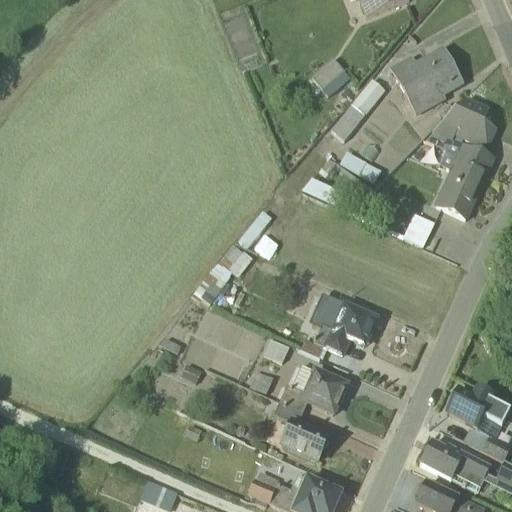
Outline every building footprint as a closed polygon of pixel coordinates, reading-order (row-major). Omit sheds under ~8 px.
[(352,0),(362,24),(407,6),(404,0),(352,0)] [(409,62),(386,75),(413,123),(443,106),(440,101),(459,90),(440,56),(414,70),(409,62)] [(325,102),(347,84),(332,66),(310,84),(325,102)] [(342,146),(383,96),(370,86),(329,136),(342,146)] [(463,106),(433,140),(450,148),(453,141),(484,155),(493,136),(485,117),(463,106)] [(464,225),(490,165),(460,151),(433,212),(464,225)] [(335,192),(329,210),(339,214),(352,177),(321,166),(315,185),(335,192)] [(328,209),(334,195),(308,183),(301,197),(328,209)] [(269,206),(238,245),(246,252),(277,212),(269,206)] [(412,216),(401,243),(422,252),(433,225),(412,216)] [(210,311),(249,261),(231,247),(192,298),(210,311)] [(373,326),(330,306),(318,332),(320,333),(312,350),(304,346),(299,356),(318,364),(322,355),(341,364),(349,346),(358,350),(363,341),(365,342),(373,326)] [(286,353),(268,345),(262,358),(280,366),(286,353)] [(284,391),(277,409),(300,419),(304,408),(331,420),(344,391),(312,376),(302,399),(284,391)] [(272,384),(255,377),(248,392),(265,399),(272,384)] [(468,435),(462,447),(502,468),(509,453),(491,444),(497,432),(499,433),(508,416),(491,408),(493,403),(475,394),(471,402),(456,394),(444,418),(474,433),(472,437),(468,435)] [(295,429),(300,419),(277,409),(271,421),(289,428),(278,452),(314,468),(325,442),(295,429)] [(429,448),(418,470),(476,499),(489,474),(446,452),(444,456),(429,448)] [(511,473),(502,469),(493,486),(511,496),(511,473)] [(255,480),(246,501),(271,511),(333,511),(339,500),(303,485),(297,498),(255,480)] [(139,504),(159,511),(170,511),(177,497),(146,485),(139,504)] [(471,511),(424,489),(413,511),(414,511),(471,511)]
